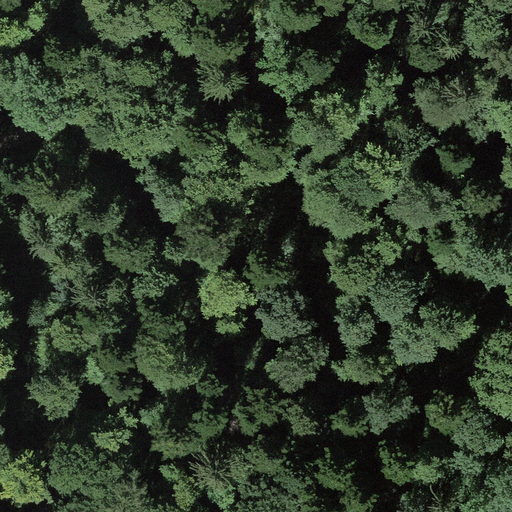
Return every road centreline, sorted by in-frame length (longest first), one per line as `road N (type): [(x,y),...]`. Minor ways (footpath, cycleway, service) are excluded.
road 1 (track): [(39,511),(92,457),(128,437),(364,411),(511,334)]
road 2 (track): [(154,0),(98,90),(44,129),(0,145)]
